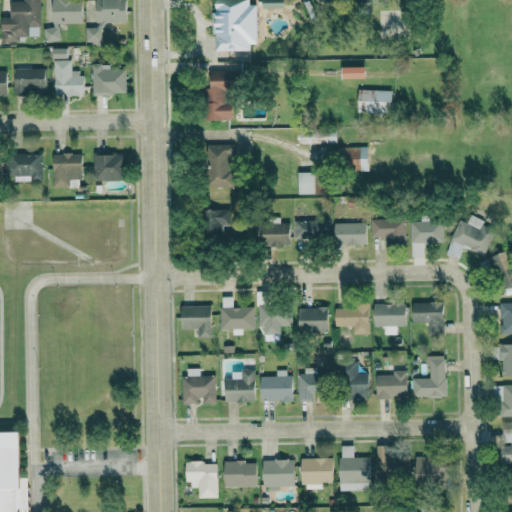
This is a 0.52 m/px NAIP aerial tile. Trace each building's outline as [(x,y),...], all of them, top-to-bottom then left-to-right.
[(10,0),(11,16),(1,17),(2,42),(19,41),(19,36),(41,36),(39,0),(10,0)] [(82,23),(82,0),(72,1),(72,0),(51,0),(53,27),(44,28),(45,41),(60,40),(59,24),(82,23)] [(126,21),(125,0),(95,0),(96,22),(126,21)] [(248,0),(213,0),(214,50),(250,50),(250,43),(257,43),(256,4),(249,4),(248,0)] [(283,7),(283,0),(262,0),(262,8),(283,7)] [(86,25),(85,43),(102,44),(102,25),(86,25)] [(84,72),(71,72),(71,59),(54,60),(54,95),(84,94),(84,72)] [(14,62),(14,91),(45,92),(46,68),(31,67),(31,62),(14,62)] [(93,94),(126,94),(126,68),(110,69),(110,63),(92,64),(93,94)] [(366,78),(366,66),(341,66),(341,78),(366,78)] [(233,119),(232,70),(210,70),(210,87),(203,87),(203,120),(233,119)] [(357,112),(386,113),(387,101),(392,101),(392,90),(358,89),(357,112)] [(299,143),(336,142),(336,128),(299,129),(299,143)] [(206,187),(232,186),(231,143),(204,144),(206,187)] [(369,170),(368,146),(339,147),(340,172),(369,170)] [(42,180),(42,153),(8,153),(8,179),(42,180)] [(53,187),(69,187),(69,179),(82,178),(82,153),(52,154),(53,187)] [(94,179),(126,180),(126,154),(94,153),(94,179)] [(314,171),(297,172),(298,194),(315,193),(314,171)] [(289,187),(297,188),(297,175),(289,175),(289,187)] [(204,209),(203,233),(222,234),(223,225),(231,225),(231,210),(204,209)] [(410,221),(411,256),(424,256),(424,242),(443,242),(443,221),(433,221),(433,214),(421,215),(421,220),(410,221)] [(460,219),(450,239),(484,255),(496,230),(481,223),(483,220),(471,214),(467,222),(460,219)] [(370,219),(371,241),(406,240),(406,218),(370,219)] [(329,238),(329,219),(294,221),(294,240),(329,238)] [(366,244),(366,222),(334,223),(334,245),(366,244)] [(258,223),(257,245),(289,246),(290,223),(258,223)] [(493,254),(498,289),(511,286),(511,272),(508,252),(493,254)] [(254,306),(233,307),(232,296),(220,296),(221,329),(232,329),(233,335),(242,334),(242,328),(254,328),(254,306)] [(412,302),(413,322),(429,322),(429,335),(444,335),(444,301),(412,302)] [(511,301),(500,302),(501,334),(511,333),(511,301)] [(374,304),(374,326),(384,326),(385,334),(396,334),(396,325),(406,325),(406,303),(374,304)] [(181,305),(181,329),(197,328),(197,338),(211,338),(211,305),(181,305)] [(292,325),(292,305),(258,306),(258,326),(264,326),(264,340),(280,340),(280,325),(292,325)] [(335,325),(353,325),(353,334),(369,333),(368,306),(335,306),(335,325)] [(298,307),(299,332),(328,331),(327,307),(298,307)] [(511,374),(511,343),(501,344),(502,375),(511,374)] [(412,378),(412,397),(445,397),(446,355),(428,355),(428,378),(412,378)] [(368,373),(357,373),(357,362),(340,362),(340,397),(368,398),(368,373)] [(216,403),(215,375),(200,375),(200,368),(187,368),(187,375),(181,376),(182,403),(200,403),(216,403)] [(255,369),(242,369),(241,379),(225,379),(225,402),(255,402),(255,369)] [(377,399),(407,398),(407,370),(392,370),(392,374),(376,374),(377,399)] [(292,401),(293,372),(276,372),(276,376),(261,376),(261,400),(292,401)] [(322,395),(321,373),(298,374),(299,401),(314,400),(313,395),(322,395)] [(497,416),(511,416),(511,384),(496,385),(497,416)] [(501,462),(511,462),(511,427),(503,428),(503,444),(500,444),(501,462)] [(21,511),(0,511),(0,432),(21,432),(21,511)] [(371,456),(354,457),(353,445),(339,446),(340,491),(371,490),(371,456)] [(377,445),(376,478),(396,479),(397,446),(377,445)] [(443,455),(415,457),(416,482),(444,481),(443,455)] [(302,458),(302,489),(323,488),(323,484),(333,484),(333,457),(302,458)] [(294,487),(294,459),(263,459),(263,487),(294,487)] [(257,486),(256,460),(224,461),(224,486),(257,486)] [(187,487),(198,487),(198,497),(217,497),(217,461),(187,462),(187,487)]
